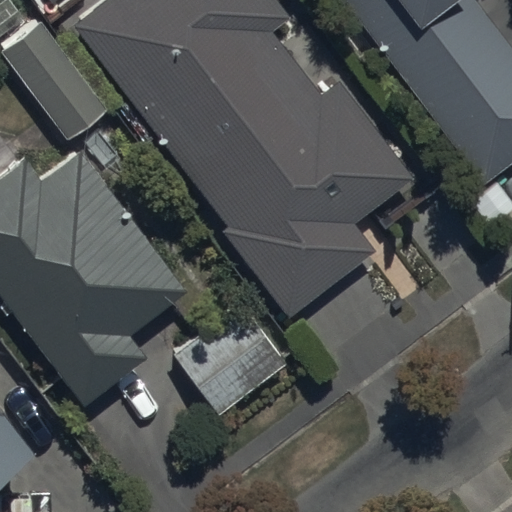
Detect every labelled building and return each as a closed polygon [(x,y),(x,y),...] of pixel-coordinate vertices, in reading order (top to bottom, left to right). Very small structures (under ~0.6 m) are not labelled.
[(271,0),(104,0),(69,28),(220,226),(216,229),(283,317),(369,251),(349,225),(411,178),(334,79),(315,94),(266,30),(284,16),(271,0)] [(339,0),(480,184),(511,160),(511,55),(470,0),(339,0)] [(36,25),(0,51),(0,56),(65,143),(103,114),(36,25)] [(18,161),(0,174),(0,303),(79,409),(144,360),(126,337),(184,294),(77,153),(35,184),(18,161)] [(238,305),(169,353),(213,416),(283,368),(238,305)] [(0,472),(26,453),(0,416),(0,472)]
